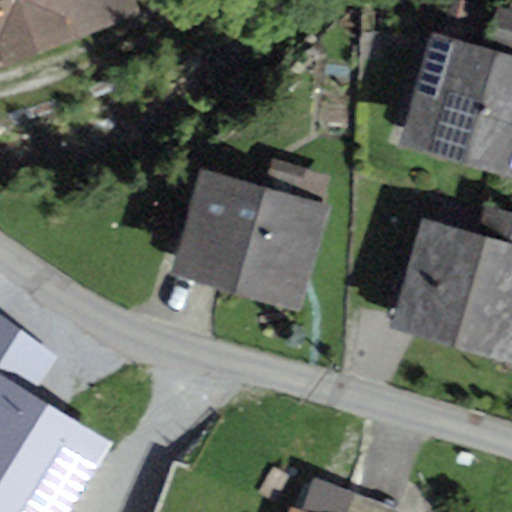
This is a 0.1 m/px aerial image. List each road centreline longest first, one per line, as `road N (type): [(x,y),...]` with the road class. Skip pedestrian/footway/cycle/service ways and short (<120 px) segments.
road 1 (residential): [(511,444),(167,348),(0,251)]
road 2 (track): [(178,0),(108,46),(0,85)]
